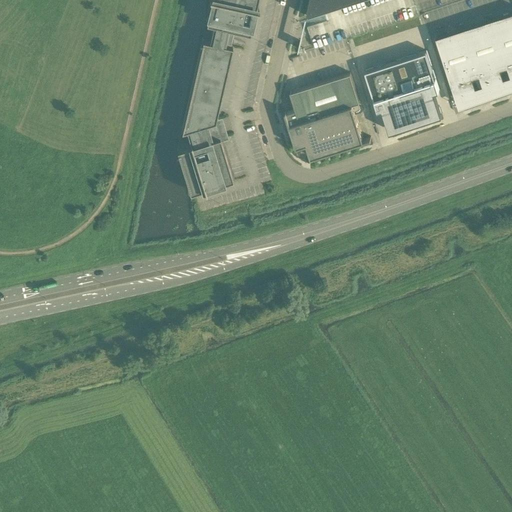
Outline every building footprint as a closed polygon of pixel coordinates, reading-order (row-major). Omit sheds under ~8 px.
[(213,0),(211,11),(209,10),(206,23),(213,24),(209,40),(202,39),(181,130),(186,129),(191,145),(177,149),(190,192),(204,187),(205,190),(206,190),(205,185),(217,181),(217,183),(233,179),(220,136),(212,138),(212,136),(217,134),(213,123),(208,125),(208,122),(215,120),(232,45),(225,44),(225,41),(230,42),(233,31),(228,30),(228,28),(250,33),(253,21),(250,20),(253,8),(258,9),(258,8),(256,7),(257,0),(213,0)] [(309,0),(306,15),(307,16),(307,15),(352,0),(309,0)] [(511,11),(492,18),(508,66),(511,78),(511,11)] [(492,18),(464,27),(479,75),(487,95),(508,88),(501,68),(508,66),(492,18)] [(479,75),(464,27),(436,36),(452,84),(454,83),(460,104),(480,97),(473,77),(479,75)] [(439,89),(427,50),(365,70),(378,109),(382,107),(389,129),(442,112),(435,91),(439,89)] [(360,101),(351,72),(292,91),(292,90),(290,91),(296,109),(287,112),(287,110),(285,111),(297,146),(307,143),(311,157),(372,137),(371,136),(364,138),(353,103),(360,101)]
